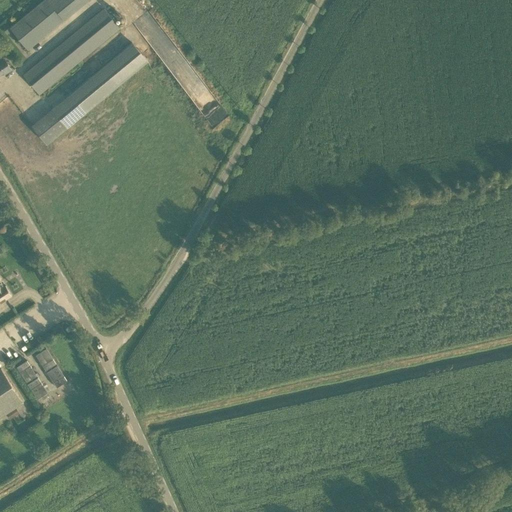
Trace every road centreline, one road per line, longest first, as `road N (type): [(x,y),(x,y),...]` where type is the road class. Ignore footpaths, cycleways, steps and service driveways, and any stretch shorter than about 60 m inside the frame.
road 1 (unclassified): [(101,349),(142,315),(190,239),(321,0)]
road 2 (track): [(190,239),(511,165)]
road 3 (unclassified): [(101,349),(0,180)]
road 4 (unclassified): [(173,511),(101,349)]
